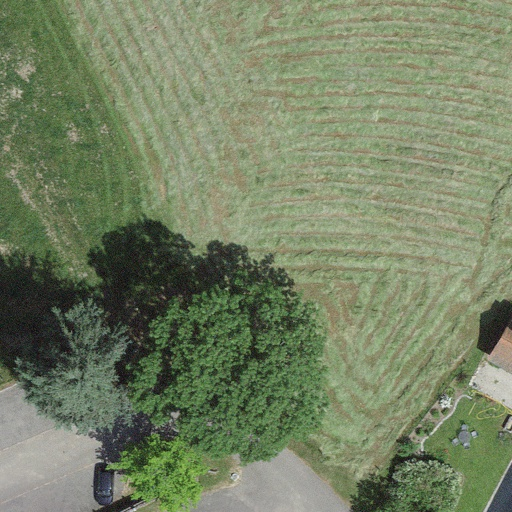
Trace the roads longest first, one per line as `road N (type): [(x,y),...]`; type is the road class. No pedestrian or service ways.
road 1 (residential): [(325,511),(295,473),(229,424),(150,414),(0,476)]
road 2 (residential): [(320,511),(298,501),(254,498),(195,511)]
